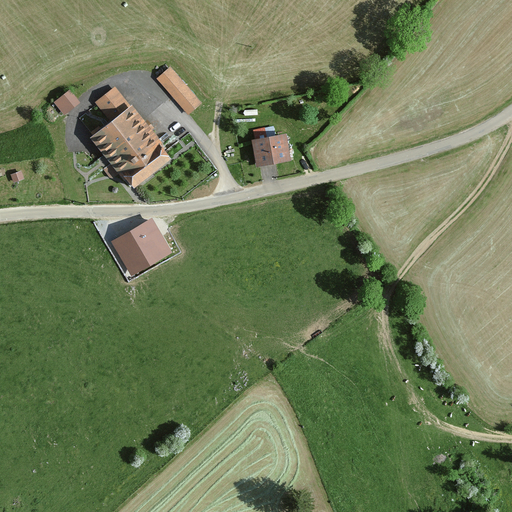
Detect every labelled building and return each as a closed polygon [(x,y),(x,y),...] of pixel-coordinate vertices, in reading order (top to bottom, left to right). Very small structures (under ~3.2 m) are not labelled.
[(185,104),(196,93),(174,71),(163,82),(185,104)] [(169,158),(115,86),(93,103),(111,127),(98,136),(135,184),(169,158)] [(64,116),(81,103),(71,90),(54,103),(64,116)] [(196,93),(185,104),(190,109),(201,98),(196,93)] [(274,127),(264,128),(265,138),(275,137),(274,127)] [(263,141),(269,165),(299,157),(292,133),(263,141)] [(14,184),(25,180),(21,171),(10,175),(14,184)] [(131,232),(124,252),(134,268),(166,249),(156,233),(149,221),(131,232)]
